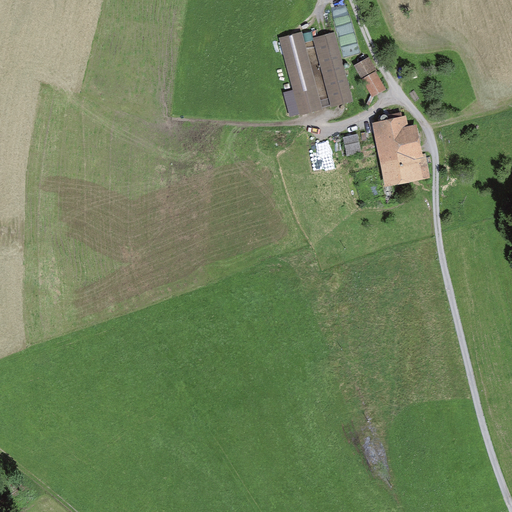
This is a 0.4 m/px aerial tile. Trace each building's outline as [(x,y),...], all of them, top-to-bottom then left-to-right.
[(301,34),(281,39),(301,114),(321,108),(301,34)] [(333,34),(318,38),(336,104),(351,101),(333,34)] [(368,60),(357,67),(373,95),(384,89),(368,60)] [(402,120),(379,124),(390,180),(412,176),(409,157),(416,156),(420,177),(430,176),(425,154),(420,155),(415,128),(404,130),(402,120)] [(359,132),(344,134),(346,153),(361,152),(359,132)]
